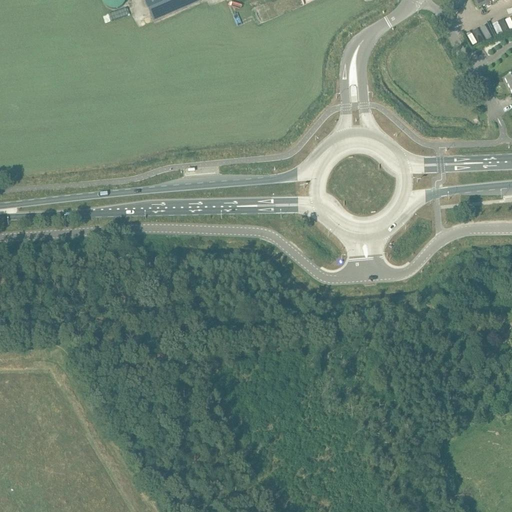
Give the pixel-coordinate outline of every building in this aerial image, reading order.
[(102,0),(102,1),(104,5),(107,8),(111,10),(115,10),(119,9),(122,8),(125,5),(126,1),(126,0),(102,0)] [(143,0),(154,23),(201,2),(200,0),(143,0)] [(274,0),(252,9),(258,23),(316,0),(274,0)] [(473,0),(478,9),(495,0),(473,0)] [(511,10),(500,15),(505,29),(511,26),(511,10)]
